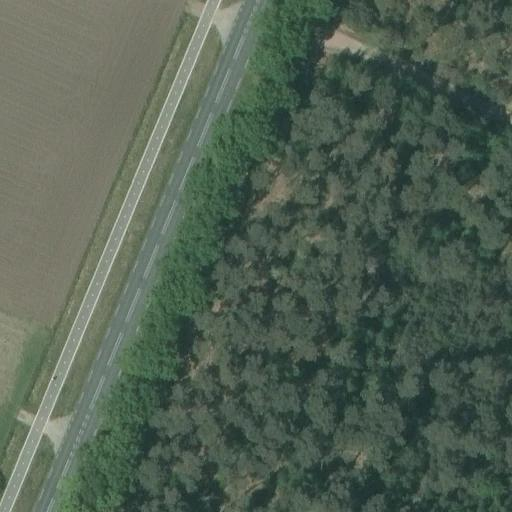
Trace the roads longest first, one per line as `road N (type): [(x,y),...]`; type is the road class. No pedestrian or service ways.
road 1 (primary): [(46,511),(257,0)]
road 2 (track): [(207,12),(247,24),(281,21),(511,122)]
